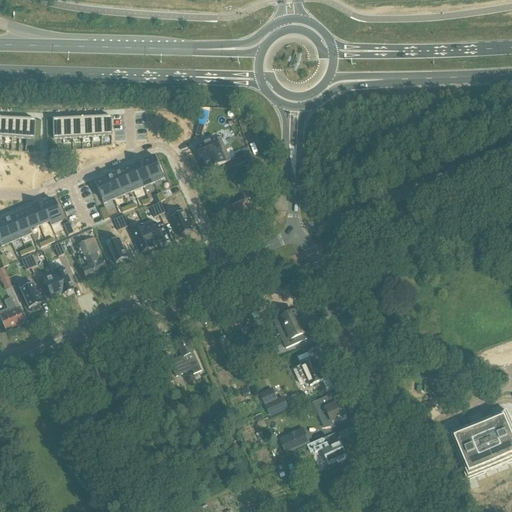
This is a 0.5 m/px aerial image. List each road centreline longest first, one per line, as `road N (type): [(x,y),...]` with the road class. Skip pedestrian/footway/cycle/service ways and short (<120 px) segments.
road 1 (residential): [(426,511),(313,250),(293,232)]
road 2 (tertiary): [(0,363),(223,266)]
road 3 (primary): [(216,49),(0,44)]
road 4 (primary): [(0,70),(208,77)]
road 5 (unclassified): [(449,187),(443,177),(293,232)]
road 6 (residential): [(223,266),(173,152),(159,143),(133,153)]
road 7 (primary): [(376,80),(511,74)]
road 8 (primary): [(511,47),(380,51)]
